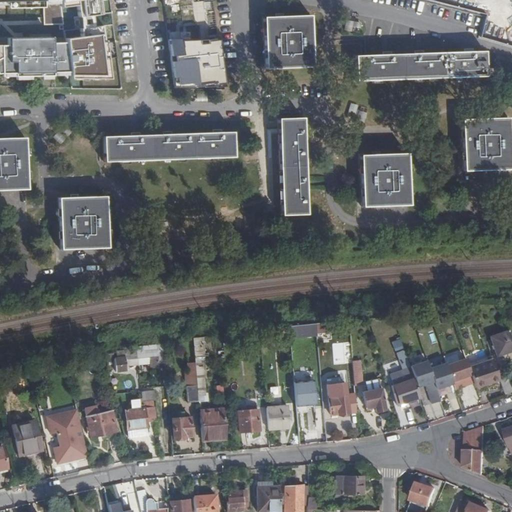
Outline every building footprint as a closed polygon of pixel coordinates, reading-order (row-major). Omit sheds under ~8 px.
[(64,24),(60,0),(0,0),(0,2),(8,2),(8,6),(17,6),(17,9),(35,8),(35,5),(43,5),(44,8),(44,25),(64,24)] [(100,0),(60,0),(62,8),(77,6),(78,18),(102,14),(100,0)] [(311,14),(263,17),(266,70),(314,67),(311,14)] [(110,79),(104,26),(80,29),(81,37),(66,39),(66,42),(71,72),(71,76),(71,78),(110,79)] [(71,72),(66,42),(52,43),(52,37),(8,38),(8,45),(0,45),(0,74),(15,75),(15,78),(17,78),(32,77),(42,77),(53,76),(54,76),(54,73),(71,72)] [(226,84),(220,40),(206,42),(206,40),(180,40),(170,41),(175,85),(201,85),(215,83),(215,85),(226,84)] [(355,55),(357,80),(488,73),(488,67),(485,67),(484,49),(355,55)] [(349,118),(362,120),(364,106),(350,105),(349,118)] [(507,114),(459,116),(463,168),(511,165),(507,114)] [(302,118),(277,120),(284,216),(310,214),(302,118)] [(233,132),(102,136),(103,162),(234,158),(233,132)] [(0,189),(26,189),(24,137),(0,138),(0,189)] [(408,151),(360,154),(364,206),(412,203),(408,151)] [(107,247),(105,195),(57,197),(59,249),(107,247)] [(329,332),(328,323),(289,327),(290,335),(329,332)] [(498,356),(511,351),(511,333),(511,330),(491,337),(498,356)] [(194,355),(202,354),(201,337),(192,338),(194,355)] [(158,366),(157,352),(135,354),(134,348),(125,350),(125,357),(114,359),(115,372),(127,370),(127,365),(149,363),(150,367),(158,366)] [(404,351),(397,353),(400,362),(406,360),(404,351)] [(112,361),(113,353),(105,354),(107,362),(112,361)] [(205,393),(202,354),(194,355),(194,362),(195,371),(197,393),(205,393)] [(359,355),(352,355),(354,385),(362,385),(359,355)] [(467,358),(447,365),(453,381),(472,375),(470,367),(467,358)] [(477,387),(500,379),(493,359),(470,367),(472,375),(477,387)] [(428,361),(410,366),(415,378),(418,387),(426,384),(432,405),(441,401),(437,389),(430,368),(428,361)] [(194,362),(186,363),(187,372),(195,371),(194,362)] [(447,363),(430,368),(437,389),(454,383),(453,381),(447,365),(447,363)] [(34,375),(50,371),(49,366),(33,369),(34,375)] [(189,386),(186,386),(187,402),(198,401),(197,393),(195,371),(187,372),(185,372),(185,379),(188,379),(189,386)] [(400,405),(421,397),(418,387),(415,378),(394,386),(400,405)] [(363,392),(365,408),(374,407),(374,412),(384,410),(379,379),(370,381),(371,391),(369,391),(363,392)] [(316,381),(295,382),(295,411),(309,411),(309,406),(316,406),(316,381)] [(9,392),(7,382),(0,383),(0,393),(0,394),(9,392)] [(131,409),(125,410),(127,429),(146,427),(146,422),(155,421),(152,400),(155,398),(154,390),(142,392),(142,398),(130,400),(131,409)] [(349,414),(357,413),(355,393),(346,394),(346,396),(329,398),(331,416),(339,415),(340,417),(349,416),(349,414)] [(288,407),(267,409),(269,430),(290,428),(288,407)] [(201,440),(225,438),(222,409),(199,411),(201,440)] [(75,434),(69,410),(47,415),(53,439),(75,434)] [(116,431),(112,410),(85,416),(90,437),(116,431)] [(259,430),(257,410),(237,411),(239,432),(259,430)] [(192,432),(190,417),(184,417),(184,412),(176,413),(177,418),(171,418),(173,438),(174,438),(176,440),(181,439),(182,438),(184,438),(184,437),(183,433),(192,432)] [(41,449),(34,421),(11,426),(18,455),(41,449)] [(475,429),(465,433),(465,442),(465,467),(483,475),(484,442),(485,426),(475,429)] [(128,437),(147,434),(146,427),(127,429),(128,437)] [(363,477),(336,476),(335,494),(343,494),(348,494),(363,494),(363,477)] [(142,479),(134,480),(140,508),(146,508),(145,503),(145,502),(146,501),(146,500),(142,479)] [(167,483),(158,484),(159,497),(168,496),(167,483)] [(436,489),(418,484),(413,502),(414,502),(431,507),(436,489)] [(277,486),(256,486),(257,511),(277,511),(276,511),(279,511),(279,495),(277,486)] [(302,511),(303,489),(285,488),(285,511),(302,511)] [(248,510),(246,490),(238,490),(239,493),(228,494),(228,496),(226,496),(227,511),(248,510)] [(216,511),(215,495),(193,497),(194,511),(216,511)] [(166,511),(167,509),(157,510),(156,502),(154,502),(153,502),(153,501),(153,500),(152,500),(152,499),(151,499),(150,499),(150,498),(149,498),(149,499),(148,499),(147,499),(147,500),(146,500),(146,501),(145,502),(145,503),(146,508),(146,511),(166,511)] [(189,511),(189,500),(169,502),(170,511),(189,511)] [(429,511),(431,507),(414,502),(410,511),(429,511)]
